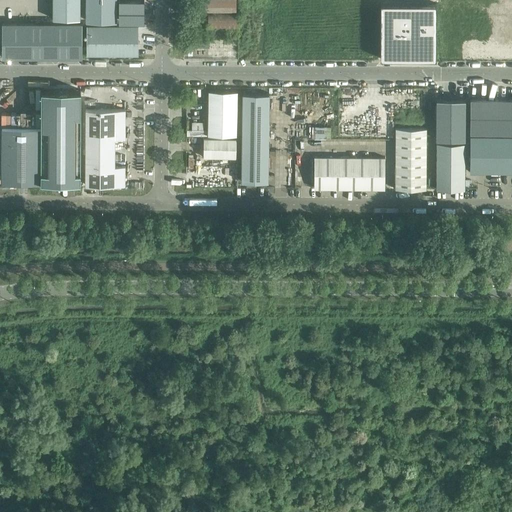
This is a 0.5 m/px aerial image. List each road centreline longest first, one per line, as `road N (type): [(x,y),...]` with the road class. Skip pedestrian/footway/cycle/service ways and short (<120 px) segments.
road 1 (tertiary): [(0,295),(511,288)]
road 2 (unclassified): [(163,71),(511,73)]
road 3 (unclassified): [(511,205),(163,205)]
road 4 (unclassified): [(163,205),(0,202)]
road 5 (unclassified): [(0,70),(163,71)]
road 6 (unclassified): [(163,205),(163,71)]
